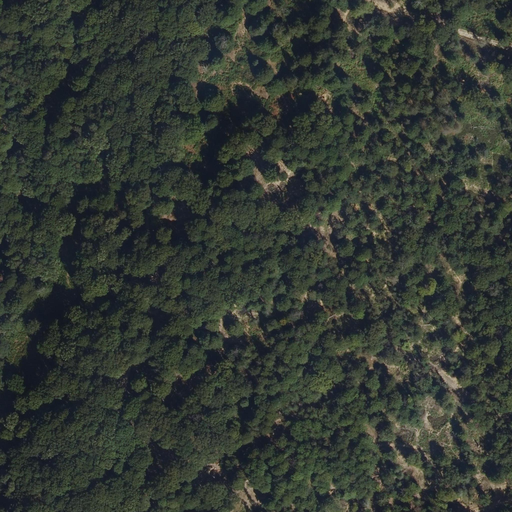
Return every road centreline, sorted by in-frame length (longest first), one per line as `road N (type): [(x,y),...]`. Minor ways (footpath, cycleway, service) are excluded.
road 1 (track): [(154,0),(146,214),(153,269),(115,426),(135,511)]
road 2 (unknown): [(511,43),(381,0)]
